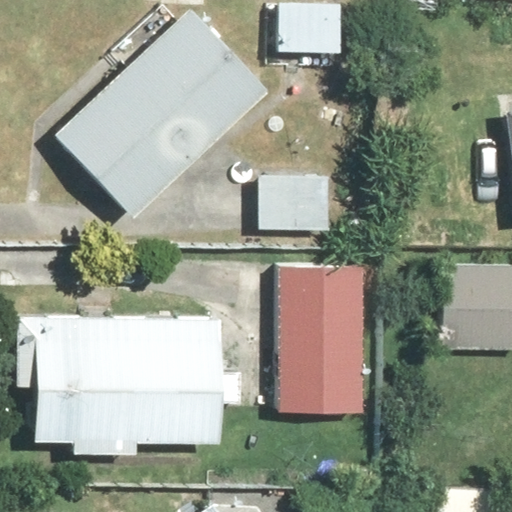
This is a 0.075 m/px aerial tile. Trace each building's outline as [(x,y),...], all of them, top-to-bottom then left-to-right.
[(335,2),(269,0),(264,0),(263,60),(333,62),(335,2)] [(190,5),(33,145),(109,229),(266,89),(190,5)] [(511,121),(491,124),(505,234),(511,233),(511,121)] [(322,174),(244,174),(243,237),(321,238),(322,174)] [(511,269),(427,267),(425,354),(511,356),(511,269)] [(349,278),(253,277),(251,428),(347,430),(349,278)] [(209,312),(3,308),(2,396),(17,397),(16,464),(207,467),(209,312)]
